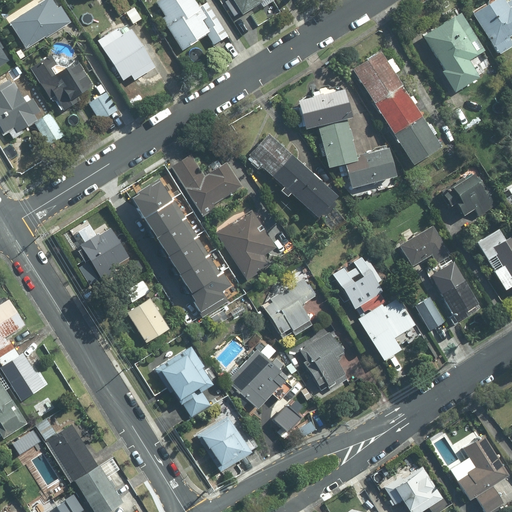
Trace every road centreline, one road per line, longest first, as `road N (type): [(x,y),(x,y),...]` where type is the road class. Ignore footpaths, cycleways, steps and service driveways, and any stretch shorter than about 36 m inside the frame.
road 1 (residential): [(366,0),(7,225)]
road 2 (residential): [(7,225),(186,511)]
road 3 (residential): [(204,511),(312,449),(384,432)]
road 4 (residential): [(511,351),(384,432)]
road 5 (residential): [(384,432),(334,478),(279,511)]
